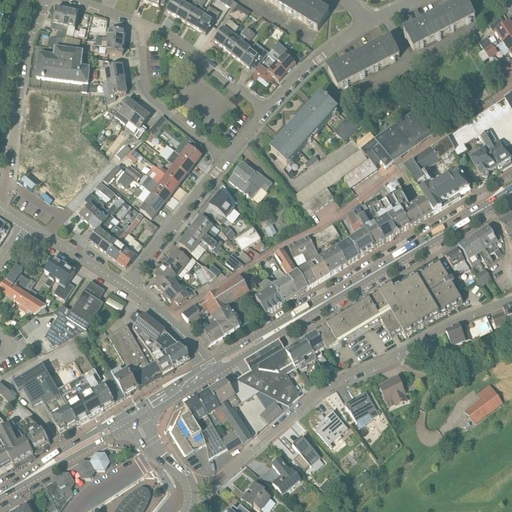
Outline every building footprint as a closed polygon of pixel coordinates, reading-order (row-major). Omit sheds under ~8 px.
[(180,1),(179,0),(173,0),(166,12),(177,18),(185,4),(180,1)] [(198,6),(201,0),(194,0),(190,7),(185,4),(177,18),(186,24),(195,10),(198,6)] [(202,8),(206,1),(204,0),(201,0),(198,6),(202,8)] [(226,4),(225,6),(229,9),(233,3),(229,0),(228,0),(229,0),(226,4)] [(265,0),(288,14),(296,0),(265,0)] [(306,0),(296,0),(288,14),(318,32),(328,14),(306,0)] [(444,35),(475,20),(465,1),(434,17),(444,35)] [(233,3),(229,9),(234,12),(235,10),(238,6),(233,3)] [(241,5),(238,8),(247,16),(250,13),(241,5)] [(206,36),(219,15),(209,9),(205,16),(196,30),(206,36)] [(62,33),(67,12),(56,10),(51,30),(59,32),(62,33)] [(196,30),(205,16),(195,10),(186,24),(196,30)] [(75,30),(76,24),(78,15),(67,12),(62,33),(59,32),(55,49),(55,51),(83,54),(83,53),(78,52),(81,42),(66,38),(67,34),(68,34),(69,29),(75,30)] [(413,51),(444,35),(434,17),(404,33),(406,37),(405,38),(406,40),(407,39),(413,51)] [(238,30),(234,26),(229,22),(214,42),(223,49),(234,36),(233,36),(238,30)] [(502,44),(511,37),(511,27),(509,24),(509,23),(494,33),(502,44)] [(241,35),(246,39),(251,33),(247,29),(241,35)] [(108,43),(123,45),(124,33),(109,32),(108,43)] [(251,50),(246,46),(255,36),(251,33),(246,39),(242,43),(232,56),(241,64),(251,50)] [(232,56),(242,43),(238,40),(234,36),(223,49),(232,56)] [(510,55),(511,53),(511,37),(502,44),(510,55)] [(368,74),(399,58),(389,40),(359,56),(368,74)] [(122,56),(123,45),(108,43),(107,55),(122,56)] [(295,66),(285,55),(288,53),(278,44),(272,50),(281,59),(276,64),(287,75),(295,66)] [(492,45),(484,51),(486,55),(495,49),(492,45)] [(251,50),(241,64),(250,70),(251,69),(254,72),(268,54),(265,52),(261,48),(256,54),(251,50)] [(495,49),(486,55),(489,59),(497,53),(495,49)] [(82,68),(83,54),(55,51),(54,58),(39,57),(37,79),(83,85),(82,93),(87,94),(90,69),(82,68)] [(295,57),(299,61),(303,56),(299,53),(295,57)] [(337,89),(368,74),(359,56),(328,72),(337,89)] [(121,66),(109,68),(109,63),(99,63),(101,71),(105,70),(108,83),(124,81),(121,66)] [(278,84),(287,75),(276,64),(268,72),(260,66),(254,73),(267,84),(272,78),(278,84)] [(498,72),(501,76),(509,70),(506,66),(498,72)] [(89,80),(97,80),(97,72),(90,72),(89,80)] [(114,97),(126,95),(124,81),(108,83),(110,98),(105,99),(106,106),(115,102),(114,97)] [(37,141),(19,161),(60,197),(78,176),(48,149),(50,147),(52,137),(62,138),(67,98),(39,94),(34,134),(38,135),(37,141)] [(470,124),(447,140),(455,152),(478,139),(479,141),(485,151),(486,152),(496,169),(498,168),(501,173),(501,172),(511,166),(509,161),(510,160),(504,149),(511,143),(511,95),(504,100),(506,102),(495,109),(470,124)] [(336,112),(327,103),(328,102),(326,101),(325,102),(321,98),(296,125),(312,139),(336,112)] [(116,107),(108,114),(113,118),(114,117),(125,127),(128,123),(139,109),(127,100),(121,108),(120,110),(116,107)] [(139,109),(128,123),(140,132),(135,138),(139,141),(146,130),(143,128),(150,118),(139,109)] [(436,134),(419,109),(374,140),(393,163),(436,134)] [(155,137),(161,130),(168,123),(162,117),(149,132),(155,137)] [(346,121),(334,135),(345,143),(357,128),(360,124),(359,124),(353,120),(351,123),(350,124),(346,121)] [(287,167),(312,139),(296,125),(271,152),(287,167)] [(145,139),(151,144),(155,138),(150,134),(145,139)] [(370,135),(358,145),(360,151),(369,159),(373,164),(378,160),(385,169),(393,163),(374,140),(370,135)] [(403,171),(416,191),(426,185),(421,177),(441,163),(455,153),(455,152),(447,140),(446,141),(432,151),(418,160),(413,164),(403,171)] [(70,153),(75,158),(88,148),(84,142),(70,153)] [(193,143),(186,153),(179,148),(175,153),(174,153),(181,159),(193,168),(201,158),(196,154),(200,149),(193,143)] [(116,156),(120,161),(131,151),(127,146),(116,156)] [(455,153),(457,155),(456,155),(458,158),(458,157),(461,162),(466,159),(464,154),(467,152),(464,147),(455,152),(455,153)] [(365,162),(369,159),(360,151),(355,154),(362,164),(365,162)] [(485,151),(469,160),(481,178),(482,177),(484,179),(487,179),(488,176),(488,173),(496,169),(486,152),(485,151)] [(127,159),(135,164),(137,161),(140,157),(134,152),(127,159)] [(167,162),(167,163),(174,168),(186,177),(193,168),(181,159),(174,153),(174,154),(167,162)] [(360,165),(362,164),(355,154),(350,158),(357,168),(360,165)] [(304,165),(307,170),(318,162),(315,157),(304,165)] [(352,171),(356,169),(357,168),(350,158),(345,161),(352,171)] [(377,171),(373,164),(369,159),(365,162),(373,174),(377,171)] [(351,172),(352,171),(345,161),(340,165),(347,175),(351,172)] [(368,177),(373,174),(365,162),(362,164),(360,165),(368,177)] [(255,173),(254,175),(242,166),(243,165),(242,165),(234,175),(229,182),(252,201),(262,189),(266,193),(272,186),(255,173)] [(342,178),(346,175),(347,175),(340,165),(335,168),(342,178)] [(364,180),(368,177),(360,165),(357,168),(356,169),(364,180)] [(125,172),(124,174),(134,182),(136,184),(137,184),(137,183),(142,178),(142,177),(140,176),(129,167),(125,172)] [(154,167),(150,171),(156,176),(153,181),(157,184),(158,185),(159,186),(172,196),(179,187),(167,178),(167,177),(166,177),(166,176),(165,176),(164,175),(160,172),(157,169),(154,167)] [(117,168),(103,182),(108,186),(114,180),(122,172),(121,171),(118,169),(117,168)] [(169,174),(167,177),(167,178),(179,187),(186,177),(174,168),(169,174)] [(337,182),(342,178),(335,168),(330,172),(337,182)] [(292,169),(288,173),(292,177),(296,173),(292,169)] [(359,183),(364,180),(356,169),(352,171),(351,172),(359,183)] [(122,172),(114,180),(117,182),(116,182),(127,190),(130,187),(132,184),(134,182),(124,174),(122,172)] [(332,185),(337,182),(330,172),(325,175),(332,185)] [(355,187),(359,183),(351,172),(347,175),(346,175),(355,187)] [(468,188),(459,173),(449,179),(448,179),(459,197),(466,193),(464,191),(468,188)] [(326,189),(332,185),(325,175),(320,179),(326,189)] [(350,190),(355,187),(346,175),(342,178),(350,190)] [(460,199),(459,197),(448,179),(447,178),(429,190),(426,185),(416,191),(420,198),(422,201),(432,216),(440,211),(446,208),(460,199)] [(322,193),(326,189),(320,179),(315,182),(322,193)] [(142,187),(141,188),(164,205),(172,196),(159,186),(158,185),(157,184),(153,181),(152,180),(147,187),(144,185),(142,187)] [(132,184),(130,187),(131,187),(130,187),(132,188),(133,187),(139,191),(139,190),(143,193),(138,200),(144,204),(144,205),(157,214),(164,205),(141,188),(137,184),(136,184),(134,182),(132,184)] [(316,196),(322,193),(315,182),(309,186),(316,196)] [(386,188),(386,189),(390,196),(393,200),(400,211),(410,229),(422,222),(413,207),(410,209),(401,195),(403,193),(397,182),(386,188)] [(114,195),(106,188),(101,184),(100,184),(96,189),(110,201),(114,195)] [(311,200),(316,196),(309,186),(304,189),(311,200)] [(205,213),(221,226),(229,216),(237,206),(224,187),(205,213)] [(306,203),(311,200),(304,189),(299,193),(306,203)] [(322,193),(329,203),(334,200),(326,189),(322,193)] [(301,207),(306,203),(299,193),(294,196),(301,207)] [(324,207),(329,203),(322,193),(316,196),(324,207)] [(89,208),(80,217),(88,225),(97,214),(102,208),(93,200),(91,198),(89,196),(84,202),(89,207),(89,208)] [(319,210),(324,207),(316,196),(311,200),(319,210)] [(393,200),(390,196),(384,200),(385,202),(379,206),(398,236),(400,235),(400,234),(410,229),(400,211),(393,200)] [(314,214),(319,210),(311,200),(306,203),(314,214)] [(422,222),(432,216),(422,201),(413,207),(422,222)] [(309,217),(314,214),(306,203),(301,207),(309,217)] [(152,221),(157,214),(144,205),(139,212),(144,215),(152,221)] [(107,223),(111,217),(118,210),(114,206),(107,213),(102,208),(97,214),(88,225),(97,233),(107,223)] [(395,238),(398,236),(379,206),(373,209),(372,207),(365,211),(374,227),(377,231),(385,244),(394,238),(395,238)] [(359,210),(353,214),(357,220),(360,224),(361,226),(365,232),(365,233),(376,249),(385,244),(377,231),(374,227),(374,226),(371,228),(364,216),(359,210)] [(360,259),(376,249),(365,233),(353,214),(346,218),(356,233),(357,233),(359,237),(350,243),(360,259)] [(117,244),(108,257),(116,263),(126,251),(129,247),(129,246),(124,243),(129,236),(135,229),(139,223),(143,217),(139,215),(129,228),(126,233),(125,234),(120,240),(117,244)] [(511,216),(500,224),(507,236),(508,238),(511,235),(511,216)] [(97,233),(90,243),(99,250),(108,237),(110,235),(111,233),(116,228),(119,223),(114,220),(112,217),(111,217),(107,223),(100,230),(99,231),(97,233)] [(193,227),(212,242),(220,248),(222,245),(215,239),(217,236),(210,231),(213,228),(200,218),(193,227)] [(158,229),(150,223),(149,222),(144,229),(153,235),(158,229)] [(272,225),(264,230),(268,237),(276,233),(272,225)] [(495,245),(502,240),(492,225),(483,231),(493,246),(490,248),(494,253),(498,250),(495,245)] [(108,237),(99,250),(106,256),(108,257),(117,244),(120,240),(125,234),(126,233),(129,228),(126,226),(122,232),(118,238),(112,234),(111,233),(110,235),(108,237)] [(333,241),(339,237),(333,226),(326,229),(333,241)] [(213,251),(217,246),(212,242),(193,227),(186,237),(206,252),(209,248),(213,251)] [(235,236),(228,227),(223,232),(230,240),(235,236)] [(260,241),(255,232),(252,228),(234,240),(242,253),(260,241)] [(326,229),(321,232),(328,244),(333,241),(326,229)] [(483,231),(475,237),(488,257),(494,253),(490,248),(493,246),(483,231)] [(321,232),(316,235),(322,247),(328,244),(321,232)] [(315,251),(322,247),(316,235),(308,239),(289,248),(294,259),(302,255),(307,263),(318,256),(315,251)] [(195,250),(198,246),(186,237),(178,246),(198,261),(202,256),(195,250)] [(475,237),(466,243),(475,258),(480,255),(483,260),(486,259),(489,264),(492,263),(492,262),(488,257),(475,237)] [(143,248),(135,242),(134,241),(129,247),(126,251),(116,263),(126,271),(143,248)] [(347,266),(360,259),(350,243),(337,251),(347,266)] [(479,263),(475,258),(466,243),(458,248),(472,269),(479,263)] [(308,290),(298,275),(283,251),(275,256),(290,281),(289,282),(298,297),(308,290)] [(331,276),(347,266),(337,251),(322,262),(331,276)] [(457,251),(445,258),(452,270),(464,263),(457,251)] [(184,270),(190,263),(177,252),(173,257),(171,255),(168,259),(184,270)] [(231,258),(226,265),(235,272),(243,267),(241,265),(231,258)] [(55,282),(65,267),(59,263),(58,262),(56,260),(55,261),(53,259),(44,273),(50,277),(44,285),(50,289),(55,282)] [(177,279),(184,270),(168,259),(170,261),(167,265),(165,263),(162,267),(162,268),(176,278),(177,279)] [(319,284),(331,276),(322,262),(309,268),(319,284)] [(315,333),(316,334),(325,349),(327,353),(379,320),(391,340),(397,337),(397,336),(402,333),(405,339),(406,338),(405,338),(410,335),(410,334),(411,335),(411,334),(416,331),(416,332),(462,304),(451,286),(453,285),(451,281),(449,282),(438,264),(393,292),(390,287),(389,287),(390,288),(385,291),(384,290),(384,291),(383,292),(379,294),(379,293),(378,294),(379,295),(373,298),(373,297),(373,298),(368,301),(368,300),(367,301),(368,302),(315,333)] [(19,277),(22,272),(15,267),(6,282),(22,292),(28,296),(30,292),(35,284),(30,280),(28,283),(19,277)] [(60,285),(54,295),(65,302),(73,291),(67,287),(75,275),(75,273),(70,270),(69,269),(67,267),(66,268),(65,267),(55,282),(60,285)] [(174,281),(176,278),(162,268),(157,274),(160,276),(157,279),(157,282),(174,281)] [(308,290),(319,284),(309,268),(298,275),(308,290)] [(208,283),(216,278),(204,269),(200,271),(208,283)] [(208,283),(200,271),(195,274),(202,287),(208,283)] [(449,275),(455,283),(460,280),(461,279),(455,271),(449,275)] [(491,280),(485,272),(484,271),(475,277),(481,287),(491,280)] [(250,293),(242,282),(240,278),(216,293),(198,305),(203,312),(207,310),(217,326),(225,338),(240,329),(227,309),(251,294),(251,293),(250,293)] [(249,278),(242,282),(250,293),(251,293),(256,289),(254,287),(249,278)] [(163,297),(177,285),(174,281),(157,282),(157,286),(160,289),(158,291),(163,297)] [(15,302),(22,292),(6,282),(0,290),(0,292),(6,297),(4,301),(11,306),(13,301),(15,302)] [(284,306),(298,297),(289,282),(275,291),(284,306)] [(105,292),(101,290),(90,283),(71,313),(91,326),(104,306),(98,302),(105,292)] [(259,300),(256,303),(265,317),(268,315),(266,312),(266,308),(269,310),(271,314),(273,312),(271,309),(271,306),(273,307),(275,311),(278,310),(275,306),(276,303),(278,305),(280,308),(284,306),(275,291),(274,289),(273,287),(271,285),(270,286),(268,284),(267,284),(265,284),(264,285),(263,286),(263,288),(263,289),(265,294),(259,299),(259,300)] [(189,296),(186,292),(183,294),(177,285),(163,297),(162,298),(165,302),(167,300),(171,304),(174,302),(179,306),(189,296)] [(28,296),(34,299),(38,294),(32,290),(30,292),(28,296)] [(22,292),(15,302),(21,306),(19,310),(25,314),(25,313),(27,310),(33,314),(36,315),(37,314),(43,308),(45,307),(34,299),(28,296),(22,292)] [(107,304),(122,312),(126,306),(110,299),(107,304)] [(188,324),(203,312),(198,305),(182,317),(188,324)] [(511,305),(503,309),(504,313),(508,323),(511,321),(511,305)] [(43,308),(37,314),(39,317),(46,314),(47,314),(43,308)] [(91,326),(71,313),(64,308),(53,316),(58,319),(45,339),(47,341),(53,349),(57,347),(59,348),(85,333),(86,333),(91,326)] [(498,316),(491,318),(495,327),(502,325),(508,323),(504,313),(498,316)] [(131,320),(135,323),(140,317),(138,316),(137,316),(134,314),(131,320)] [(142,336),(149,340),(158,328),(143,317),(133,330),(138,339),(142,336)] [(209,348),(225,338),(217,326),(199,337),(205,345),(209,348)] [(459,328),(446,333),(452,348),(465,343),(468,341),(470,341),(467,335),(463,326),(459,328)] [(126,328),(108,339),(123,366),(127,372),(137,390),(162,376),(147,350),(145,346),(142,342),(138,339),(134,342),(126,328)] [(158,328),(149,340),(155,345),(161,349),(165,355),(179,347),(176,345),(165,334),(158,328)] [(316,334),(305,341),(313,354),(313,355),(317,360),(317,359),(322,356),(320,352),(325,349),(316,334)] [(162,376),(163,376),(174,369),(165,356),(161,349),(155,345),(149,340),(142,336),(138,339),(142,342),(145,346),(147,350),(162,376)] [(292,348),(285,352),(296,370),(299,368),(300,369),(301,371),(307,368),(306,367),(317,360),(313,355),(313,354),(305,341),(297,345),(292,348)] [(245,364),(251,373),(268,363),(284,353),(279,343),(245,364)] [(179,347),(165,355),(165,356),(174,369),(176,368),(188,361),(187,355),(179,347)] [(286,376),(296,370),(284,353),(268,363),(293,403),(300,398),(286,376)] [(288,408),(293,403),(268,363),(251,373),(236,382),(237,382),(266,397),(288,408)] [(40,365),(12,382),(17,390),(18,392),(22,390),(32,407),(42,402),(52,419),(51,420),(61,435),(69,430),(70,432),(76,428),(61,402),(63,400),(46,373),(41,364),(40,365)] [(113,375),(112,377),(114,380),(125,400),(126,399),(134,394),(133,392),(137,390),(127,372),(122,375),(121,372),(120,372),(119,371),(118,372),(117,372),(116,372),(115,373),(114,373),(114,374),(113,375)] [(114,406),(104,390),(94,373),(83,380),(87,387),(91,395),(102,413),(114,406)] [(110,374),(103,378),(104,380),(108,387),(104,390),(114,406),(125,400),(114,380),(112,377),(111,374),(110,374)] [(395,407),(407,402),(398,380),(380,388),(386,404),(393,401),(395,407)] [(245,431),(237,417),(266,397),(236,383),(229,387),(225,382),(210,392),(221,410),(235,432),(243,444),(245,447),(251,439),(245,431)] [(0,384),(0,395),(11,406),(14,403),(17,400),(0,384)] [(87,387),(75,394),(79,402),(80,403),(90,420),(102,413),(91,395),(87,387)] [(210,392),(197,400),(208,418),(213,428),(221,423),(222,425),(223,426),(228,423),(227,422),(220,411),(221,410),(210,392)] [(481,402),(466,414),(474,424),(501,403),(493,393),(481,402)] [(63,400),(61,402),(76,428),(90,420),(80,403),(79,402),(75,394),(63,400)] [(379,417),(375,410),(366,394),(354,401),(355,404),(346,409),(350,416),(351,415),(356,423),(369,416),(371,421),(379,417)] [(221,441),(208,418),(197,400),(184,407),(185,408),(202,435),(200,436),(204,443),(205,447),(206,447),(209,461),(226,451),(221,441)] [(264,416),(271,424),(283,413),(276,406),(264,416)] [(205,447),(204,443),(200,436),(202,435),(185,408),(184,408),(181,413),(180,413),(169,435),(184,459),(205,446),(205,447)] [(321,421),(315,431),(317,434),(330,449),(331,450),(332,449),(329,446),(340,437),(347,431),(333,414),(326,420),(324,418),(321,421)] [(13,468),(33,456),(32,454),(23,441),(12,426),(8,429),(0,420),(0,446),(12,466),(13,468)] [(15,429),(13,426),(12,426),(23,441),(32,454),(49,444),(41,431),(29,421),(15,429)] [(243,444),(235,432),(228,437),(236,449),(243,444)] [(228,437),(221,441),(229,453),(236,449),(228,437)] [(295,445),(294,446),(296,449),(305,459),(301,462),(307,470),(321,457),(304,438),(296,446),(295,445)] [(0,472),(12,466),(0,446),(0,472)] [(105,472),(107,468),(105,464),(107,460),(105,455),(100,455),(97,459),(93,459),(90,463),(86,463),(83,468),(85,472),(83,476),(85,480),(91,480),(95,472),(105,472)] [(290,470),(288,472),(279,462),(272,468),(280,477),(278,479),(270,469),(259,479),(268,489),(273,485),(283,497),(300,482),(290,470)] [(363,483),(358,477),(354,481),(359,486),(363,483)] [(72,487),(70,482),(68,482),(58,488),(67,503),(73,496),(70,491),(72,487)] [(56,511),(60,511),(67,503),(58,488),(56,484),(45,490),(53,506),(57,511),(56,511)] [(264,494),(265,493),(254,484),(251,488),(254,490),(248,498),(236,487),(230,494),(238,500),(243,504),(244,504),(252,510),(254,507),(260,511),(270,499),(264,494)] [(318,489),(323,494),(327,490),(322,485),(318,489)] [(230,504),(235,498),(225,490),(220,496),(230,504)] [(138,511),(139,511),(143,504),(145,497),(145,495),(143,494),(142,494),(141,494),(135,498),(129,503),(124,508),(121,511),(138,511)]
